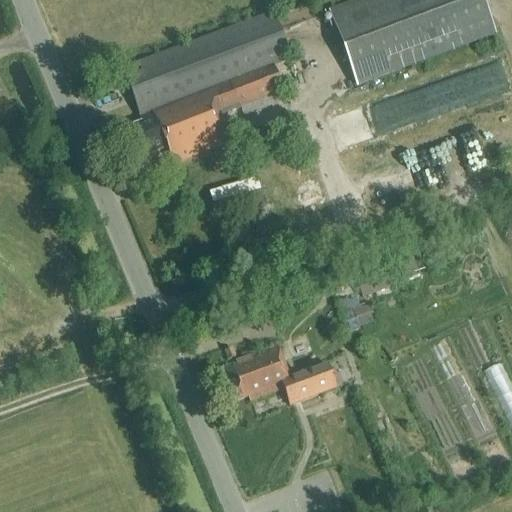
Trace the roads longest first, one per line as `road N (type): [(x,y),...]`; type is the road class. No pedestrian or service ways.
road 1 (tertiary): [(229,511),(18,0)]
road 2 (track): [(168,360),(0,410)]
